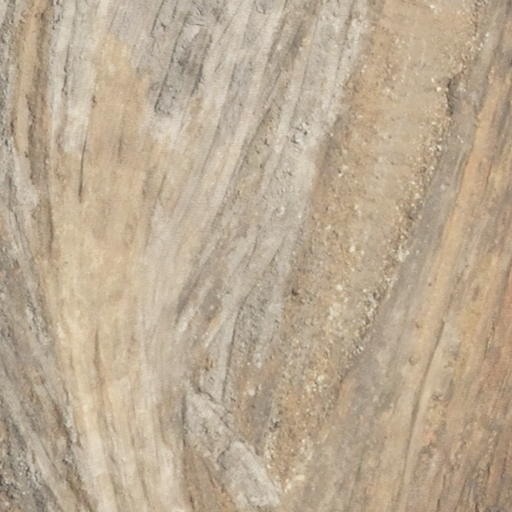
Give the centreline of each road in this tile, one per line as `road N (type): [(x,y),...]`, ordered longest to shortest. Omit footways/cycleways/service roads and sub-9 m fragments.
road 1 (residential): [(444,0),(320,435)]
road 2 (residential): [(0,343),(320,435)]
road 3 (residential): [(320,435),(511,490)]
